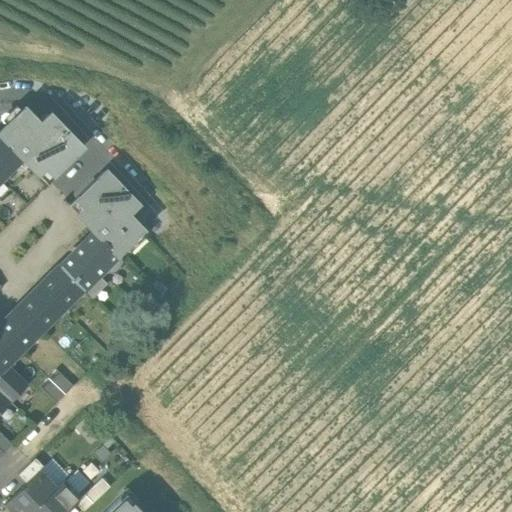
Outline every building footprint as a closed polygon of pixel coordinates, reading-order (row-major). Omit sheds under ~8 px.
[(25,108),(0,131),(0,133),(23,157),(22,158),(38,173),(46,165),(54,173),(82,146),(50,114),(40,124),(25,108)] [(0,180),(22,158),(23,157),(0,133),(0,180)] [(138,203),(106,171),(78,198),(86,206),(78,214),(95,232),(95,231),(117,254),(143,229),(127,213),(138,203)] [(121,258),(117,254),(95,231),(95,232),(60,266),(83,289),(93,299),(107,284),(97,274),(103,269),(107,273),(113,273),(121,264),(121,258)] [(60,266),(0,326),(0,414),(27,388),(6,366),(83,289),(60,266)] [(0,427),(0,461),(17,444),(0,427)] [(57,489),(41,472),(4,507),(9,511),(34,511),(65,482),(57,489)] [(65,482),(34,511),(69,511),(82,500),(79,496),(91,485),(78,472),(66,483),(65,482)] [(122,499),(108,511),(142,511),(134,504),(130,508),(122,499)]
